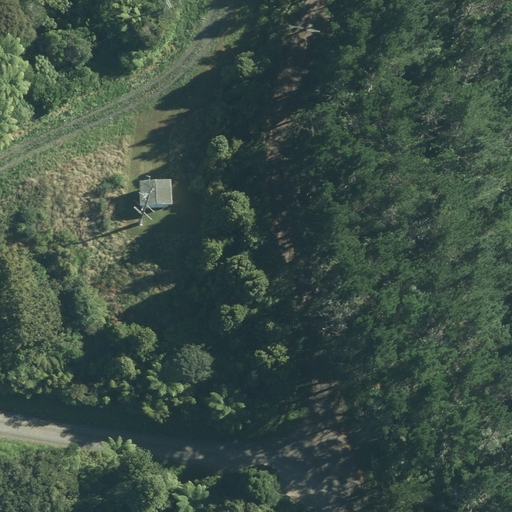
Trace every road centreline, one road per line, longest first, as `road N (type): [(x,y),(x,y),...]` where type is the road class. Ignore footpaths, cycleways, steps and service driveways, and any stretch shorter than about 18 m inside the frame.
road 1 (track): [(283,475),(305,407),(272,214),(290,55),(313,0)]
road 2 (track): [(0,421),(225,455),(283,475)]
